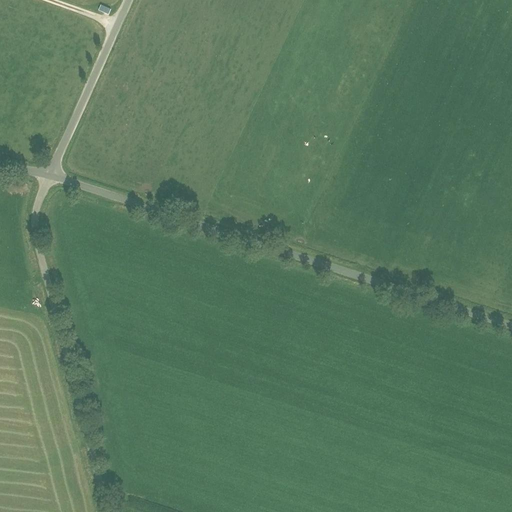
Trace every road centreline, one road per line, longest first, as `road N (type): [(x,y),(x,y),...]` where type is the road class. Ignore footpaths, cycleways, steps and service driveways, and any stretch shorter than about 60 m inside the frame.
road 1 (unclassified): [(511,327),(48,177)]
road 2 (unclassified): [(108,511),(34,229),(48,177)]
road 3 (unclassified): [(48,177),(128,0)]
